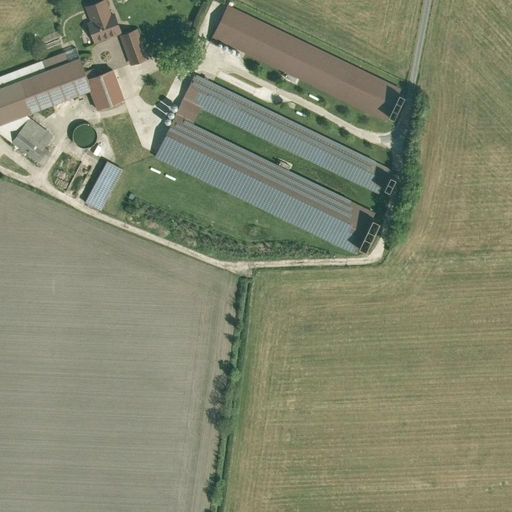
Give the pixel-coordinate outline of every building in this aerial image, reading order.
[(360,63),(232,0),(229,0),(216,28),(346,92),(360,63)] [(89,23),(94,41),(121,33),(115,15),(109,17),(103,1),(86,6),(93,22),(89,23)] [(134,24),(122,28),(132,59),(145,54),(134,24)] [(77,41),(0,69),(0,118),(28,108),(91,85),(93,84),(89,72),(77,41)] [(102,67),(89,72),(93,84),(91,85),(97,103),(113,97),(102,67)] [(370,153),(197,68),(185,93),(201,101),(208,104),(358,178),(370,153)] [(201,101),(185,93),(178,107),(194,115),(201,101)] [(28,108),(0,118),(0,124),(37,153),(55,129),(28,108)] [(96,122),(93,119),(89,118),(84,118),(80,120),(77,123),(75,128),(75,133),(77,137),(81,140),(85,142),(90,141),(94,140),(97,136),(99,132),(99,127),(96,122)] [(122,163),(108,155),(87,196),(104,205),(125,164),(122,163)]
